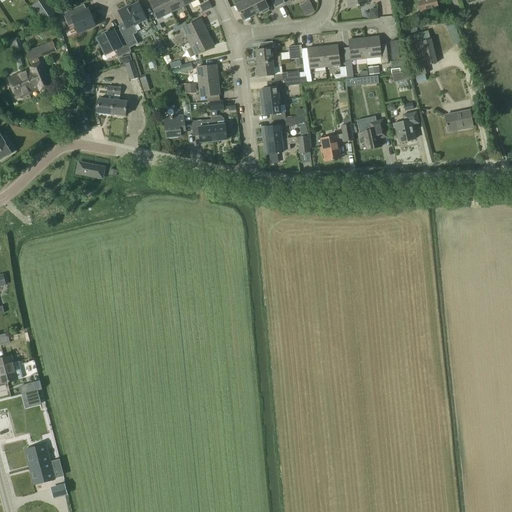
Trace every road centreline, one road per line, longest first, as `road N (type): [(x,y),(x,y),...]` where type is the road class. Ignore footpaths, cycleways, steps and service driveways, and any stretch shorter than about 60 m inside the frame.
road 1 (tertiary): [(0,200),(72,141),(249,177)]
road 2 (tertiary): [(249,177),(302,182),(511,172)]
road 3 (residential): [(249,177),(231,34)]
